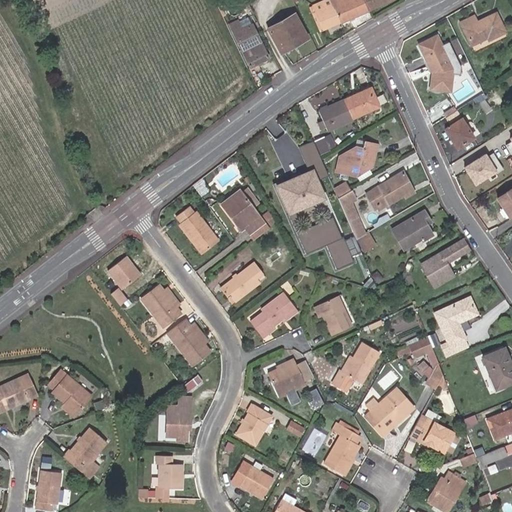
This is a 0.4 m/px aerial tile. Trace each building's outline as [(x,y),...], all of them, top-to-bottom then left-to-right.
[(322,31),(341,23),(329,0),(324,0),(310,6),(314,14),(322,29),(322,31)] [(329,0),(341,23),(368,10),(363,0),(329,0)] [(363,0),(368,10),(391,0),(363,0)] [(293,13),(266,29),(280,54),(307,38),(293,13)] [(322,29),(314,14),(312,15),(320,30),(322,29)] [(461,23),(471,46),(487,38),(488,41),(504,33),(496,15),(477,24),(474,17),(461,23)] [(236,21),(230,24),(229,25),(251,68),(269,59),(250,25),(241,30),(236,21)] [(432,73),(430,90),(451,93),(453,75),(453,70),(443,49),(437,37),(418,46),(432,73)] [(451,46),(443,49),(453,70),(453,75),(461,76),(462,69),(451,46)] [(371,86),(344,99),(353,118),(380,105),(371,86)] [(353,118),(344,99),(319,111),(324,120),(326,126),(327,127),(329,131),(353,119),(353,118)] [(474,138),(462,120),(446,130),(457,149),(474,138)] [(334,148),(328,135),(315,141),(321,154),(334,148)] [(357,146),(341,155),(337,172),(357,177),(372,168),(378,144),(365,141),(364,148),(357,146)] [(488,154),(465,168),(478,188),(500,174),(488,154)] [(313,171),(277,187),(290,214),(325,198),(313,171)] [(405,192),(413,187),(406,174),(375,192),(382,205),(388,202),(390,206),(407,196),(405,192)] [(338,199),(352,191),(346,181),(333,188),(338,199)] [(245,184),(238,189),(247,201),(254,196),(245,184)] [(415,192),(413,187),(405,192),(407,196),(415,192)] [(220,203),(227,213),(229,211),(235,218),(232,220),(239,229),(243,226),(248,232),(262,222),(247,201),(238,189),(220,203)] [(510,195),(499,201),(504,209),(507,207),(511,214),(511,189),(508,192),(510,195)] [(356,200),(353,191),(352,191),(338,199),(348,222),(358,217),(352,203),(356,200)] [(498,199),(499,201),(510,195),(508,192),(498,199)] [(190,235),(203,251),(217,240),(194,210),(192,212),(187,205),(175,215),(180,221),(178,223),(188,237),(190,235)] [(229,211),(227,213),(232,220),(235,218),(229,211)] [(426,222),(430,219),(425,211),(392,231),(404,250),(422,239),(423,242),(434,236),(428,226),(426,222)] [(365,235),(358,217),(348,222),(356,240),(361,237),(365,235)] [(262,222),(248,232),(252,238),(267,227),(262,222)] [(377,246),(370,232),(365,235),(361,237),(357,240),(365,253),(377,246)] [(200,253),(203,251),(190,235),(188,237),(200,253)] [(358,253),(352,238),(346,240),(352,256),(358,253)] [(463,242),(422,264),(434,287),(454,276),(447,264),(469,252),(463,242)] [(140,275),(131,264),(125,257),(108,270),(122,288),(140,275)] [(237,275),(233,278),(220,288),(227,298),(230,296),(233,301),(259,281),(256,277),(262,272),(254,261),(237,275)] [(133,262),(131,264),(140,275),(142,273),(133,262)] [(175,305),(163,289),(158,284),(141,298),(163,326),(179,314),(173,307),(175,305)] [(166,287),(163,289),(175,305),(179,303),(166,287)] [(111,293),(120,305),(127,300),(118,288),(111,293)] [(283,316),(295,308),(282,291),(260,309),(262,311),(256,316),(268,332),(274,327),(272,325),(283,316)] [(324,312),(332,332),(352,324),(339,293),(315,304),(320,315),(324,312)] [(436,314),(449,346),(464,340),(458,324),(477,317),(470,300),(436,314)] [(296,310),(295,308),(283,316),(285,319),(296,310)] [(188,326),(183,319),(167,332),(192,363),(210,350),(204,342),(190,324),(188,326)] [(193,322),(190,324),(204,342),(207,339),(193,322)] [(395,351),(398,357),(430,343),(428,337),(395,351)] [(342,368),(341,368),(334,379),(347,388),(354,376),(362,381),(381,349),(364,339),(355,355),(346,370),(342,368)] [(511,384),(511,367),(505,349),(483,357),(496,391),(511,384)] [(352,353),(342,368),(346,370),(355,355),(352,353)] [(289,361),(278,366),(269,370),(280,394),(307,382),(295,355),(288,358),(289,361)] [(443,375),(438,364),(427,383),(436,388),(443,375)] [(62,404),(73,414),(89,397),(58,371),(46,385),(52,390),(50,393),(62,404)] [(17,379),(0,387),(0,412),(28,400),(27,398),(35,393),(26,375),(17,379)] [(443,375),(436,388),(447,387),(443,375)] [(369,404),(372,409),(365,414),(383,434),(409,410),(404,405),(410,400),(398,386),(380,402),(376,398),(369,404)] [(186,419),(190,419),(191,395),(179,394),(178,404),(166,404),(165,433),(176,434),(175,437),(185,437),(186,426),(186,419)] [(404,405),(409,410),(415,405),(410,400),(404,405)] [(251,408),(246,416),(244,419),(238,430),(256,440),(273,412),(255,402),(251,408)] [(70,418),(73,414),(62,404),(60,408),(70,418)] [(495,439),(511,432),(511,410),(487,420),(495,439)] [(455,432),(422,413),(411,432),(431,443),(444,450),(455,432)] [(478,423),(475,415),(460,421),(464,429),(478,423)] [(302,434),(305,424),(291,419),(287,429),(302,434)] [(325,460),(343,472),(361,443),(356,440),(361,432),(347,423),(325,460)] [(69,452),(63,459),(76,470),(80,466),(84,470),(96,455),(95,454),(104,442),(88,428),(80,439),(78,441),(69,452)] [(411,432),(410,434),(430,445),(431,443),(411,432)] [(505,456),(502,448),(481,456),(484,464),(505,456)] [(458,457),(462,468),(477,462),(475,458),(473,451),(458,457)] [(158,463),(160,463),(172,464),(172,455),(158,454),(158,463)] [(484,464),(481,456),(475,458),(477,462),(480,470),(485,468),(484,464)] [(274,475),(251,461),(240,480),(263,493),(274,475)] [(172,464),(160,463),(160,486),(156,486),(156,496),(167,497),(167,486),(183,487),(183,464),(172,464)] [(76,470),(81,474),(84,470),(80,466),(76,470)] [(38,485),(38,490),(34,509),(49,511),(50,503),(55,504),(60,474),(41,470),(38,485)] [(434,493),(430,491),(426,498),(446,511),(466,480),(448,470),(444,477),(434,493)] [(440,475),(430,491),(434,493),(444,477),(440,475)] [(487,493),(478,497),(481,504),(490,501),(487,493)] [(308,511),(281,495),(271,511),(308,511)]
